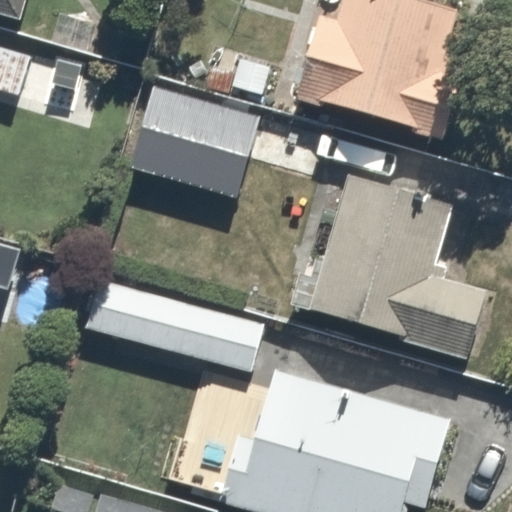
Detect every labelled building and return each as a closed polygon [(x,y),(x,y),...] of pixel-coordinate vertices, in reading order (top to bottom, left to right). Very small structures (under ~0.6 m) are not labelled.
[(0,0),(0,12),(9,15),(13,0),(0,0)] [(177,2),(170,0),(114,0),(100,46),(242,91),(254,53),(169,26),(177,2)] [(328,0),(324,17),(292,9),(271,96),(424,132),(454,0),(328,0)] [(71,56),(0,34),(0,96),(54,113),(71,56)] [(317,129),(237,105),(225,147),(305,171),(317,129)] [(448,192),(347,167),(313,306),(464,343),(476,293),(445,286),(450,266),(431,261),(448,192)] [(157,211),(111,200),(99,249),(145,260),(157,211)] [(0,293),(17,240),(0,234),(0,293)] [(217,299),(119,274),(116,287),(89,281),(79,322),(246,362),(256,322),(214,311),(217,299)] [(202,504),(236,511),(380,511),(383,501),(404,506),(426,409),(253,368),(235,448),(216,443),(202,504)] [(161,511),(163,507),(64,480),(54,511),(161,511)]
